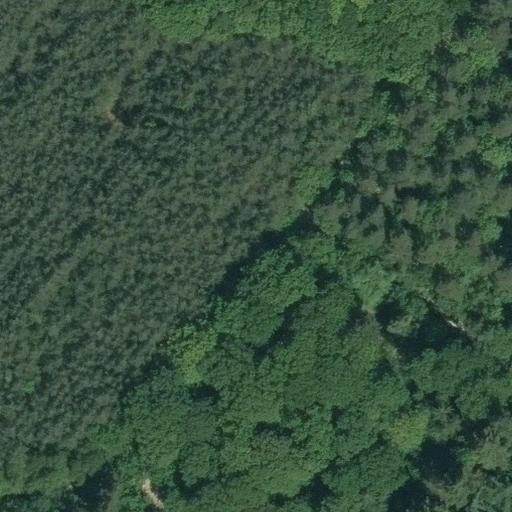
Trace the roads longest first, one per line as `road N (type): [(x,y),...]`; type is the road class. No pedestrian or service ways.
road 1 (track): [(166,511),(143,477),(136,439),(143,412),(304,218)]
road 2 (track): [(304,218),(482,0)]
road 3 (track): [(511,368),(304,218)]
